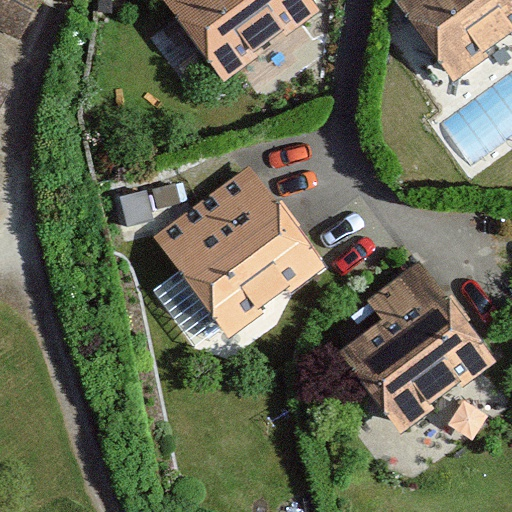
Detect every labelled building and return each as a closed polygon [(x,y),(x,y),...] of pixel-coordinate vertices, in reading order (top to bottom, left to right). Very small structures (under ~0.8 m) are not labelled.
[(43,0),(0,0),(0,34),(21,45),(43,0)] [(170,0),(161,7),(219,89),(320,17),(307,0),(170,0)] [(511,40),(511,0),(422,0),(410,10),(462,78),(511,40)] [(0,115),(9,99),(0,93),(0,115)] [(245,162),(191,201),(216,234),(179,261),(232,332),(322,265),(245,162)] [(418,260),(365,298),(378,331),(343,355),(399,434),(495,367),(418,260)]
